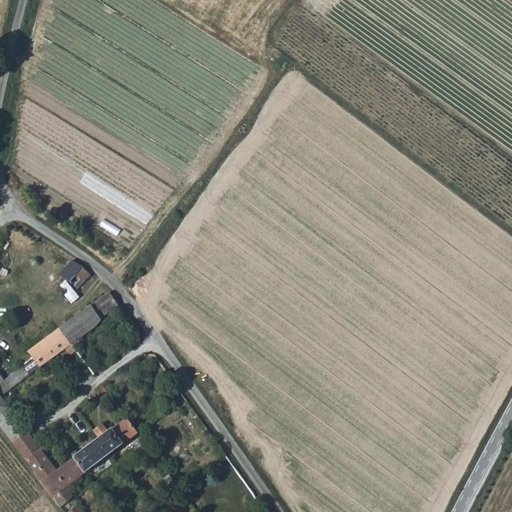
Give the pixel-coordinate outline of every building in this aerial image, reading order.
[(14,220),(10,224),(26,235),(29,231),(14,220)] [(53,280),(68,294),(76,286),(71,282),(85,268),(73,258),(44,242),(22,267),(46,288),(53,280)] [(85,268),(71,282),(76,286),(78,288),(92,274),(85,268)] [(0,393),(2,396),(66,349),(73,344),(97,326),(100,318),(119,303),(110,291),(29,350),(37,361),(33,365),(29,361),(4,379),(0,373),(0,393)] [(76,356),(80,353),(73,344),(66,349),(71,354),(73,353),(76,356)] [(111,382),(105,386),(109,393),(115,389),(111,382)] [(0,413),(10,406),(2,396),(0,393),(0,413)] [(59,470),(10,406),(0,413),(0,425),(36,470),(34,471),(55,498),(67,488),(140,434),(128,418),(110,431),(104,423),(95,430),(101,438),(59,470)] [(62,507),(75,498),(67,488),(55,498),(62,507)]
